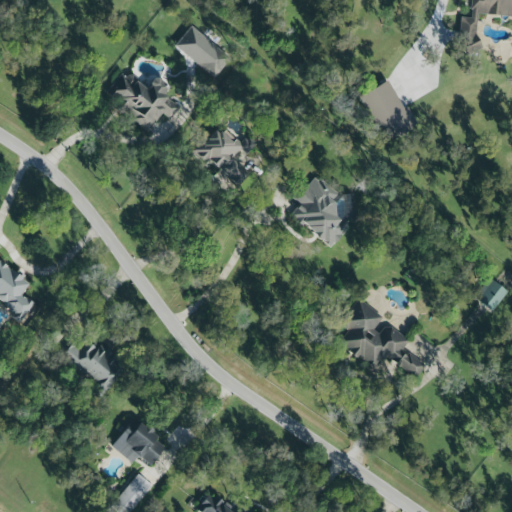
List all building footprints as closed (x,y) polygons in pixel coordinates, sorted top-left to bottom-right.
[(511,0),(470,0),(470,16),(460,18),(459,33),(462,51),(478,47),(475,34),(477,14),(511,16),(511,0)] [(173,46),(212,78),(229,59),(189,26),(173,46)] [(169,119),(178,108),(162,95),(168,88),(158,79),(154,80),(149,85),(150,88),(147,91),(136,82),(131,88),(131,83),(133,75),(128,76),(125,79),(121,75),(105,93),(110,97),(114,100),(116,98),(121,102),(115,108),(121,113),(125,108),(135,117),(134,119),(148,131),(162,113),(169,119)] [(359,95),(383,142),(413,127),(388,80),(359,95)] [(231,158),(239,150),(245,155),(255,145),(247,137),(242,142),(222,124),(198,151),(236,187),(248,174),(231,158)] [(331,247),(347,226),(330,213),(341,197),(314,176),(305,188),(299,183),(289,196),(298,204),(289,216),(331,247)] [(18,323),(34,304),(21,294),(28,285),(22,279),(24,276),(18,271),(15,274),(0,261),(0,299),(4,303),(4,305),(15,313),(12,317),(18,323)] [(506,292),(488,278),(473,297),(490,312),(506,292)] [(382,318),(373,330),(379,334),(384,328),(391,327),(409,341),(398,352),(400,359),(403,355),(406,357),(409,353),(425,366),(415,380),(387,356),(383,360),(380,360),(373,369),(370,366),(373,362),(366,361),(359,356),(357,359),(348,352),(350,349),(348,349),(339,342),(348,330),(342,328),(339,323),(359,299),(382,318)] [(100,386),(107,376),(115,381),(123,368),(109,359),(112,354),(100,345),(97,349),(85,341),(79,350),(69,343),(59,357),(100,386)] [(165,446),(138,423),(135,428),(129,423),(110,447),(131,464),(137,456),(149,466),(165,446)] [(116,511),(128,511),(151,487),(137,475),(109,506),(116,511)] [(236,511),(226,503),(220,500),(215,495),(213,498),(208,495),(203,502),(199,505),(195,510),(197,511),(236,511)]
